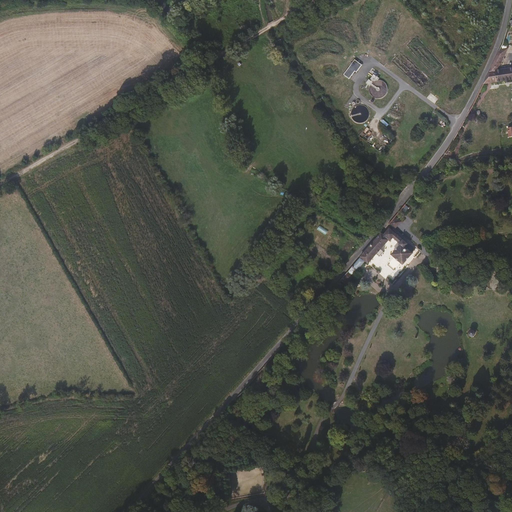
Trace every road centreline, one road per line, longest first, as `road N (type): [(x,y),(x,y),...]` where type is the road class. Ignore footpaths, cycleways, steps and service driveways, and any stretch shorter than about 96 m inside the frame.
road 1 (residential): [(510,0),(466,113),(411,194),(128,511)]
road 2 (track): [(0,185),(315,0)]
